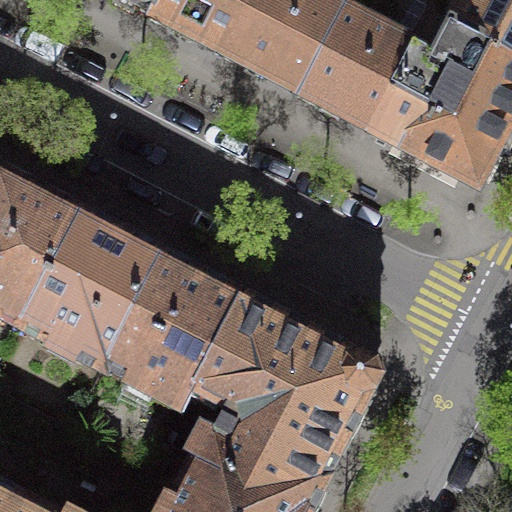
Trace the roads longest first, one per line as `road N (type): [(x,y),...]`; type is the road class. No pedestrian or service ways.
road 1 (residential): [(505,326),(0,64)]
road 2 (residential): [(505,326),(410,511)]
